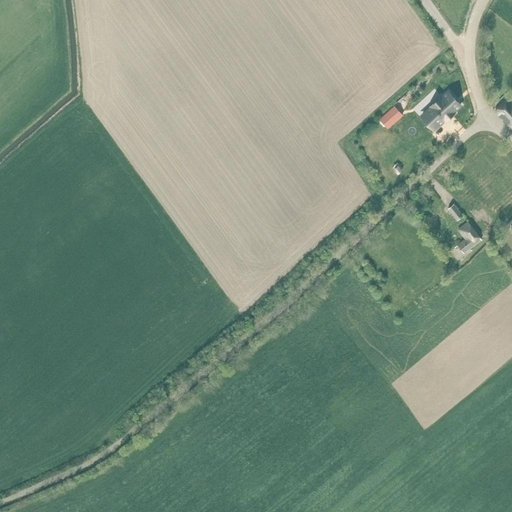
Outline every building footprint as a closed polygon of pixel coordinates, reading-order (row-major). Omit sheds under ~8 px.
[(432,107),(426,113),(438,126),(445,119),(446,120),(454,113),(453,112),(461,105),(449,92),(442,98),(441,97),(431,106),(432,107)] [(496,111),(511,128),(511,127),(511,102),(509,99),(496,111)] [(394,106),(380,119),(388,128),(403,115),(394,106)] [(462,236),(474,226),(458,204),(436,220),(444,230),(452,224),(462,236)] [(408,205),(401,210),(407,218),(414,212),(408,205)]
